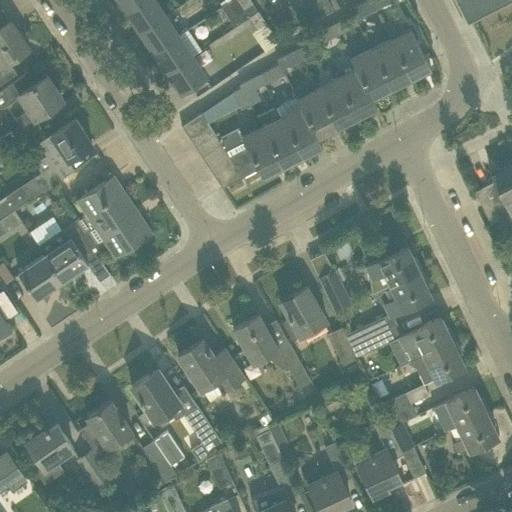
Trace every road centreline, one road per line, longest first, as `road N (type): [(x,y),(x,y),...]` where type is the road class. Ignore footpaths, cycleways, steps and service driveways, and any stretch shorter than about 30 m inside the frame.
road 1 (residential): [(221,244),(52,0)]
road 2 (residential): [(0,386),(221,244)]
road 3 (residential): [(511,341),(413,138)]
road 4 (residential): [(221,244),(413,138)]
road 5 (residential): [(413,138),(459,102),(463,88),(430,0)]
